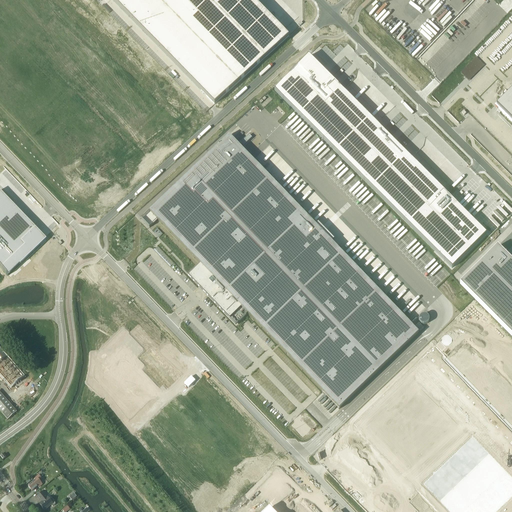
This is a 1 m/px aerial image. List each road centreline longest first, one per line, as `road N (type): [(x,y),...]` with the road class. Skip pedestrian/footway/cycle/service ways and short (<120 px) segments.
road 1 (unclassified): [(86,239),(350,511)]
road 2 (tertiary): [(86,239),(331,13)]
road 3 (unclassified): [(511,193),(331,13)]
road 4 (tertiary): [(0,439),(55,384),(60,316)]
road 5 (unclassified): [(0,148),(86,239)]
